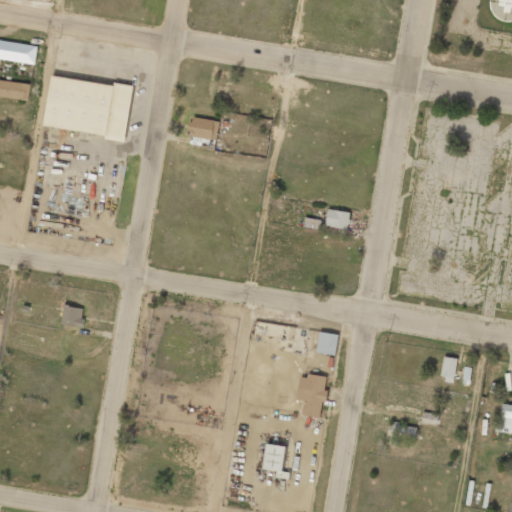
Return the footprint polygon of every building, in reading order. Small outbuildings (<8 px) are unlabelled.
[(37,45),(0,39),(0,59),(35,64),(37,45)] [(44,128),(126,138),(133,86),(51,76),(44,128)] [(0,96),(28,101),(30,85),(0,79),(0,96)] [(219,121),(193,116),(190,136),(216,140),(219,121)] [(350,213),(328,209),(325,226),(347,229),(350,213)] [(82,327),(84,308),(64,305),(61,324),(82,327)] [(336,355),(338,334),(319,332),(317,353),(336,355)] [(454,383),(456,358),(444,357),(442,382),(454,383)] [(463,384),(469,385),(471,368),(465,368),(463,384)] [(304,401),(301,415),(321,418),(327,378),(300,374),(296,400),(304,401)] [(511,405),(500,403),(497,432),(511,433),(511,405)] [(437,425),(438,414),(423,412),(421,423),(437,425)] [(388,444),(398,445),(398,438),(415,439),(416,425),(390,423),(388,444)] [(288,479),(290,472),(282,471),(286,447),(267,444),(263,469),(277,471),(276,477),(288,479)]
